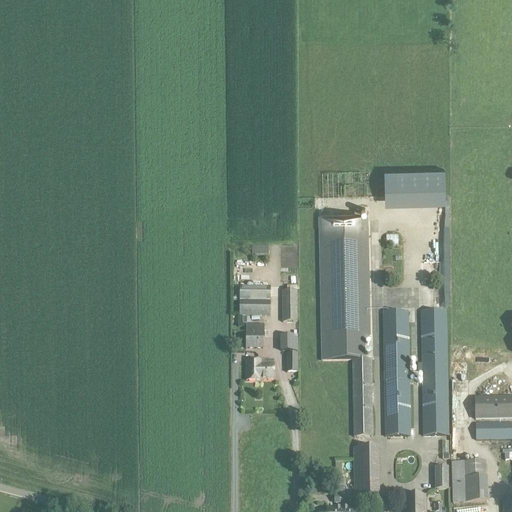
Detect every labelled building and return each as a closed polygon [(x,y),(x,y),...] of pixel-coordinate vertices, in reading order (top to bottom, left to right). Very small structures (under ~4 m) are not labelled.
[(385,168),(385,198),(397,198),(397,168),(385,168)] [(368,214),(318,214),(321,362),(351,362),(365,361),(365,338),(371,338),(368,214)] [(194,232),(201,234),(203,227),(196,225),(194,232)] [(207,240),(223,240),(223,229),(208,229),(207,240)] [(269,246),(251,247),(252,255),(269,255),(269,246)] [(240,286),(239,314),(270,315),(271,286),(240,286)] [(297,290),(282,290),(282,323),(298,323),(297,290)] [(421,364),(418,364),(418,373),(421,372),(423,437),(449,437),(447,311),(420,312),(421,364)] [(409,312),(382,312),(385,438),(411,437),(409,312)] [(451,342),(459,342),(458,312),(450,312),(451,342)] [(246,325),(245,350),(265,350),(265,325),(246,325)] [(300,327),(300,351),(314,351),(313,327),(300,327)] [(280,336),(280,353),(298,353),(298,336),(280,336)] [(286,354),(286,373),(298,374),(298,354),(286,354)] [(245,361),(245,380),(262,380),(262,379),(274,379),(273,364),(262,365),(262,361),(245,361)] [(365,361),(351,362),(353,438),(373,438),(372,361),(365,361)] [(459,397),(459,387),(449,387),(449,397),(459,397)] [(511,396),(473,398),(474,421),(511,419),(511,396)] [(511,422),(475,424),(476,441),(511,440),(511,422)] [(379,448),(353,448),(353,498),(379,498),(379,448)] [(486,462),(451,464),(453,504),(487,503),(486,462)] [(434,468),(434,490),(448,490),(448,467),(434,468)] [(345,487),(337,487),(337,497),(341,497),(345,497),(345,487)] [(403,496),(403,511),(425,511),(426,496),(403,496)] [(511,511),(511,499),(503,499),(503,511),(511,511)]
